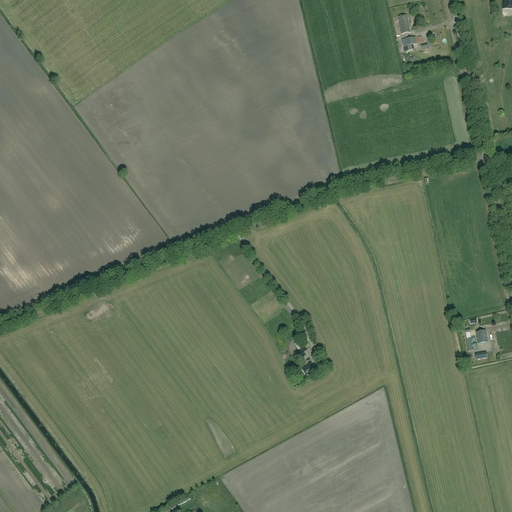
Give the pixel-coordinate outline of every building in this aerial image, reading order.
[(511,9),(511,0),(503,0),(503,9),(511,9)] [(402,34),(410,33),(407,15),(398,17),(402,34)] [(403,47),(417,44),(416,37),(402,40),(403,47)] [(478,344),(487,342),(485,331),(476,333),(478,344)] [(295,353),(296,355),(299,359),(305,356),(303,352),(307,350),(301,340),(294,344),(298,351),(295,353)] [(319,361),(315,364),(320,372),(324,369),(319,361)] [(306,376),(316,370),(312,363),(302,369),(306,376)]
